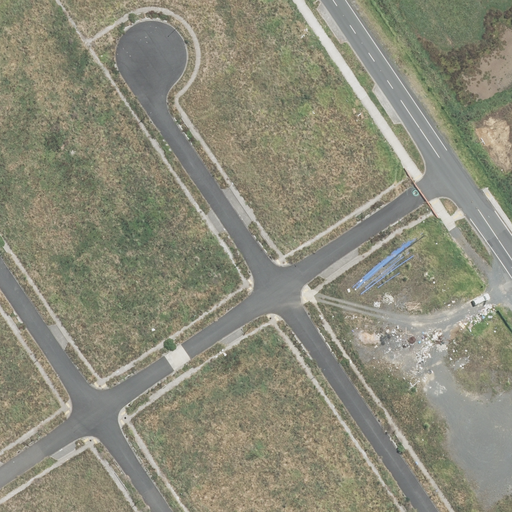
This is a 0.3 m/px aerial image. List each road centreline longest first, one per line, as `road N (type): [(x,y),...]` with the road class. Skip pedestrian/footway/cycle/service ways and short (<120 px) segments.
road 1 (residential): [(141,46),(144,93),(275,293)]
road 2 (residential): [(275,293),(430,511)]
road 3 (residential): [(275,293),(93,417)]
road 4 (residential): [(452,173),(275,293)]
road 5 (tertiary): [(336,0),(452,173)]
road 6 (residential): [(0,280),(93,417)]
